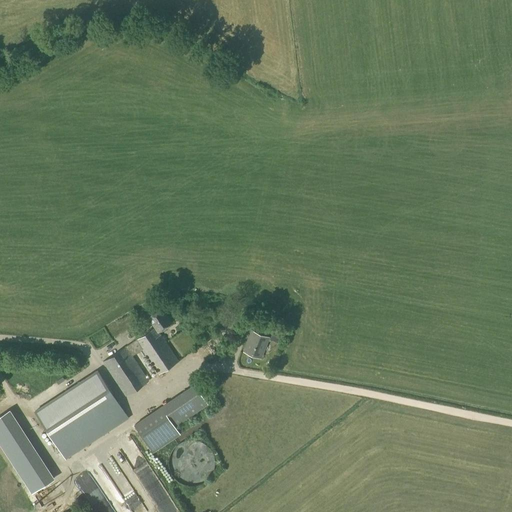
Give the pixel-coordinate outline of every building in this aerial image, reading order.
[(179,362),(159,332),(171,323),(162,309),(148,318),(155,328),(136,340),(125,347),(103,362),(126,397),(149,382),(132,356),(142,350),(158,375),(179,362)] [(277,335),(280,327),(265,321),(261,329),(277,335)] [(260,358),(268,338),(252,332),(244,352),(260,358)] [(65,460),(129,419),(98,371),(64,392),(34,411),(65,460)] [(152,452),(180,434),(175,427),(161,406),(133,424),(152,452)]
